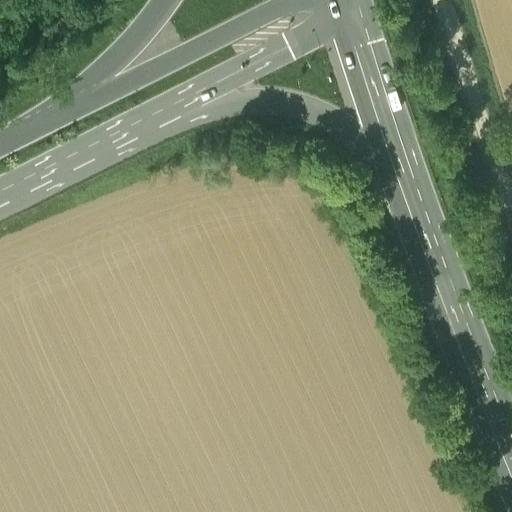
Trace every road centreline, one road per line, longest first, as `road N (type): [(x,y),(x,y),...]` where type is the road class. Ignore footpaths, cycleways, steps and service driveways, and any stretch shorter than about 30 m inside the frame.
road 1 (motorway): [(194,92),(265,91),(316,103),(360,138),(430,239)]
road 2 (motorway): [(288,0),(62,114)]
road 3 (primary): [(430,239),(353,9)]
road 4 (track): [(511,224),(490,176),(442,0)]
road 5 (primary): [(511,457),(430,239)]
road 6 (motorway): [(0,188),(194,92)]
road 7 (motorway): [(194,92),(353,9)]
road 8 (motorway): [(153,0),(62,114)]
